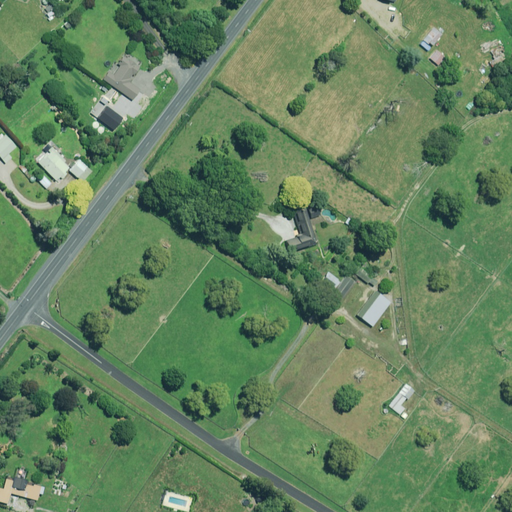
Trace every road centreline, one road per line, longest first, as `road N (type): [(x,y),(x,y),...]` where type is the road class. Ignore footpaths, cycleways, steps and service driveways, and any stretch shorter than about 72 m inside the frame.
road 1 (tertiary): [(25,308),(255,0)]
road 2 (residential): [(25,308),(330,511)]
